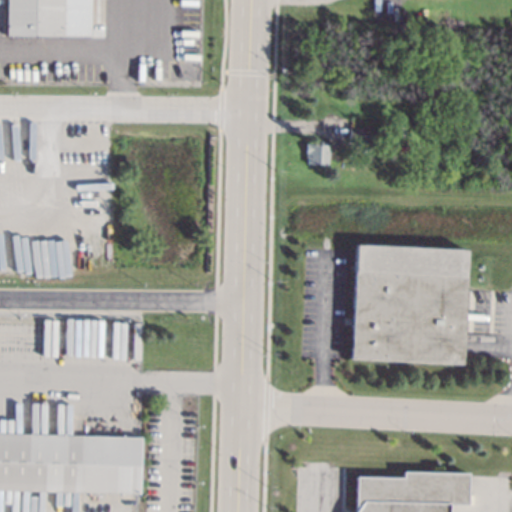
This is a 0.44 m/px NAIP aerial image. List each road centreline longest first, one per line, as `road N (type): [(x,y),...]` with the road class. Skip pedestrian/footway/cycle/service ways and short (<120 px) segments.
road 1 (secondary): [(245,0),(233,511)]
road 2 (residential): [(236,407),(511,418)]
road 3 (residential): [(0,109),(242,111)]
